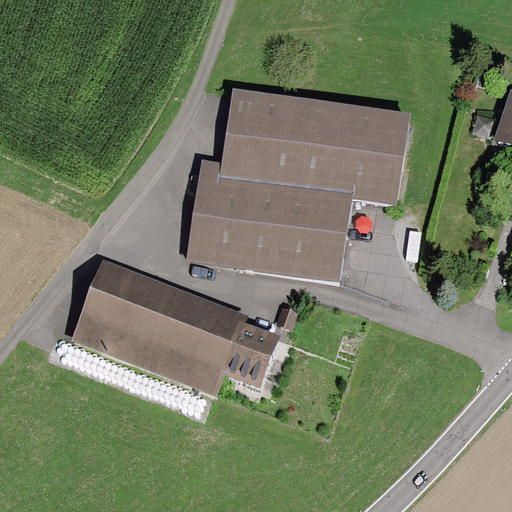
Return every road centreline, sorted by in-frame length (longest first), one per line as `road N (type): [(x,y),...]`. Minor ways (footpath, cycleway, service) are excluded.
road 1 (residential): [(227,0),(190,106),(103,231),(0,356)]
road 2 (tertiary): [(385,511),(511,376)]
